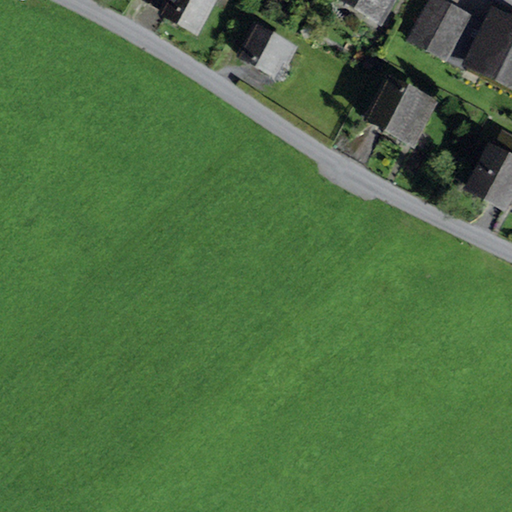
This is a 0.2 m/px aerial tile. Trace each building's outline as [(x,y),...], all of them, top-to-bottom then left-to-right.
[(163,17),(195,34),(213,0),(153,0),(151,3),(166,11),(163,17)] [(384,18),(395,0),(340,0),(375,20),(378,15),(384,18)] [(417,29),(434,38),(449,10),(432,1),(417,29)] [(445,60),(466,19),(449,10),(434,38),(417,29),(411,42),(445,60)] [(488,30),(470,64),(511,85),(511,27),(494,18),(488,30)] [(466,71),(470,64),(488,30),(466,19),(445,60),(466,71)] [(272,76),(281,61),(287,65),(293,53),(256,33),(242,59),(272,76)] [(406,142),(416,123),(423,127),(432,109),(388,85),(368,122),(406,142)] [(406,142),(413,146),(423,127),(416,123),(406,142)] [(511,193),(511,141),(501,135),(469,192),(502,210),(511,193)]
